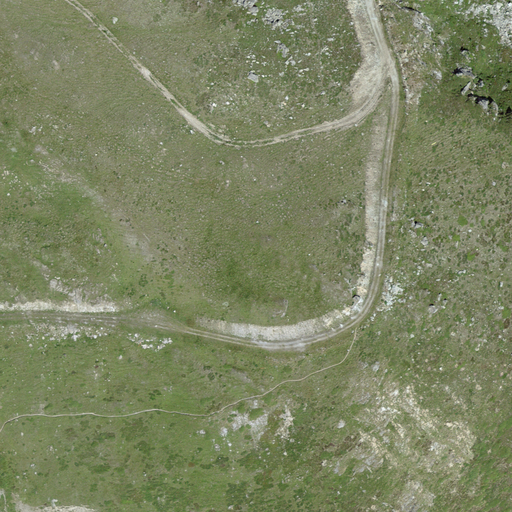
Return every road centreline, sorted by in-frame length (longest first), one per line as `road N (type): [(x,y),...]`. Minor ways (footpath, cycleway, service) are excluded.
road 1 (track): [(354,320),(327,336),(275,347),(153,325),(0,317)]
road 2 (track): [(373,0),(392,80),(377,273),(354,320)]
